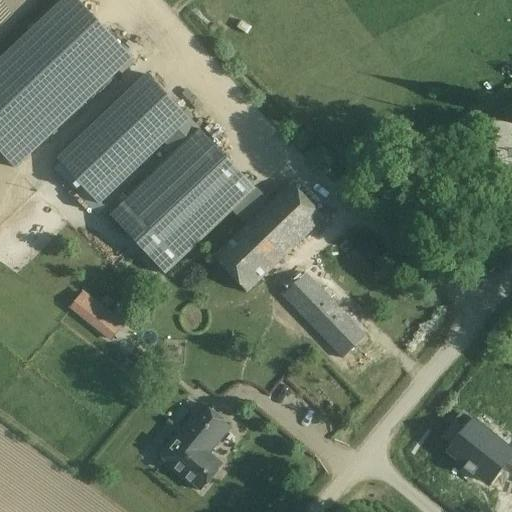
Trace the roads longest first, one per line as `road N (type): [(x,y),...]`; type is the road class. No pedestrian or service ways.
road 1 (unclassified): [(480,310),(208,81),(139,0)]
road 2 (unclassified): [(366,455),(480,310)]
